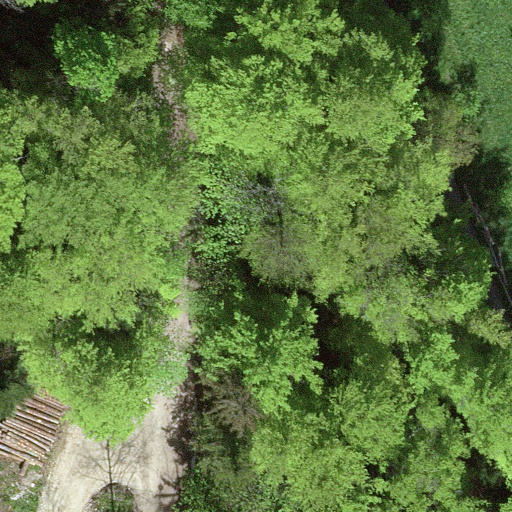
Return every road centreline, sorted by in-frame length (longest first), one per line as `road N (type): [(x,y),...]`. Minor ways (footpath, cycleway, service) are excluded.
road 1 (track): [(149,0),(183,309),(180,436),(168,511)]
road 2 (track): [(183,309),(73,511)]
